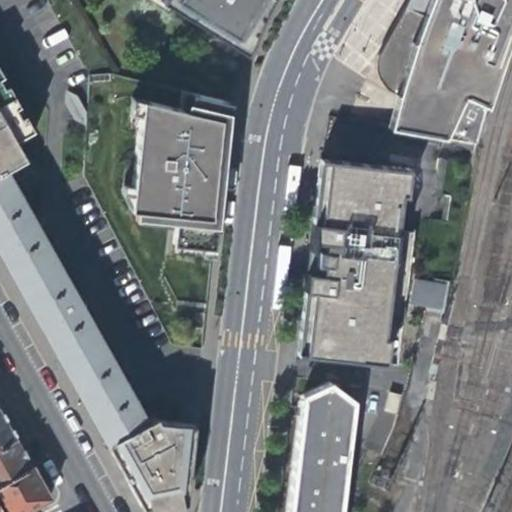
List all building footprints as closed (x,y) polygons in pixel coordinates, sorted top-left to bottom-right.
[(158,0),(247,50),(256,29),(270,0),(158,0)] [(511,0),(443,0),(434,21),(422,14),(405,4),(376,55),(375,60),(375,67),(377,76),(380,83),(389,90),(396,94),(397,94),(402,94),(411,94),(416,90),(423,86),(426,84),(429,79),(461,94),(442,136),(464,146),(472,150),(475,142),(497,71),(511,34),(511,0)] [(427,0),(422,14),(434,21),(443,0),(427,0)] [(0,168),(21,156),(11,138),(29,128),(0,76),(0,168)] [(442,136),(461,94),(429,79),(426,84),(423,86),(416,90),(411,94),(402,94),(397,94),(396,94),(387,126),(441,136),(442,136)] [(84,125),(85,111),(76,95),(65,89),(64,102),(73,119),(84,125)] [(224,139),(225,132),(231,101),(182,90),(178,108),(140,99),(138,115),(131,185),(128,209),(136,210),(135,221),(168,224),(169,213),(175,213),(172,243),(212,246),(224,139)] [(138,115),(140,99),(130,97),(128,114),(138,115)] [(409,167),(320,154),(315,198),(310,241),(304,285),(298,333),(296,353),(390,363),(392,339),(386,338),(389,317),(406,320),(403,306),(391,304),(405,194),(412,193),(409,167)] [(103,440),(140,418),(0,170),(0,257),(98,431),(103,440)] [(128,209),(131,185),(121,183),(120,192),(128,209)] [(413,276),(408,302),(439,308),(444,282),(413,276)] [(288,511),(339,511),(352,401),(330,383),(303,394),(288,511)] [(196,423),(198,403),(179,402),(178,421),(192,422),(196,423)] [(0,442),(15,434),(6,418),(0,408),(0,442)] [(151,414),(140,418),(103,440),(144,511),(160,511),(183,501),(192,422),(178,421),(177,421),(154,418),(151,414)] [(0,477),(30,462),(15,434),(0,442),(0,477)] [(11,496),(0,502),(0,508),(2,511),(12,511),(25,505),(48,493),(40,478),(30,462),(0,477),(0,493),(8,489),(11,496)]
